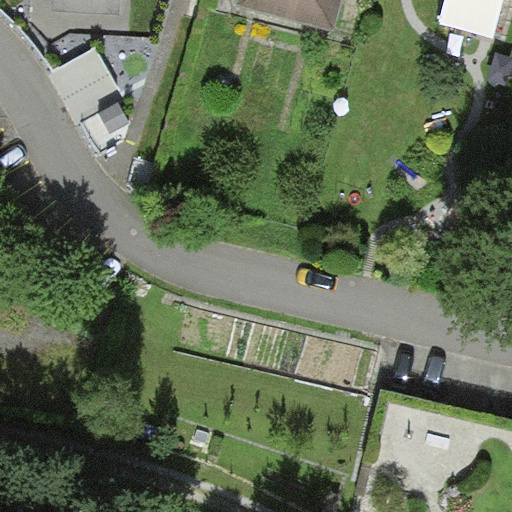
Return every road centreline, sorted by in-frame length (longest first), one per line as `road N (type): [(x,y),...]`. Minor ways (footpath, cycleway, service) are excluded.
road 1 (residential): [(0,81),(71,187),(158,249),(382,318),(511,344)]
road 2 (track): [(0,448),(83,463),(227,511)]
